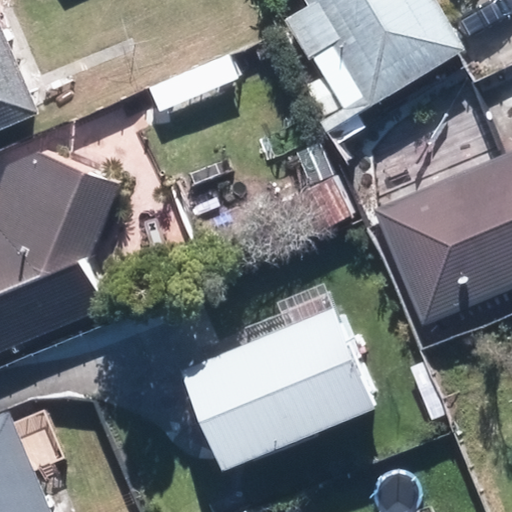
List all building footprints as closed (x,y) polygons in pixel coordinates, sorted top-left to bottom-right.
[(0,0),(0,124),(53,102),(9,0),(0,0)] [(333,0),(392,95),(485,38),(461,0),(333,0)] [(256,74),(245,47),(164,81),(176,108),(256,74)] [(27,156),(6,210),(0,212),(0,354),(133,299),(109,244),(136,174),(56,144),(27,156)] [(511,150),(398,196),(444,312),(511,284),(511,150)] [(414,393),(371,291),(215,357),(258,459),(414,393)] [(0,511),(76,511),(32,399),(0,411),(0,511)]
